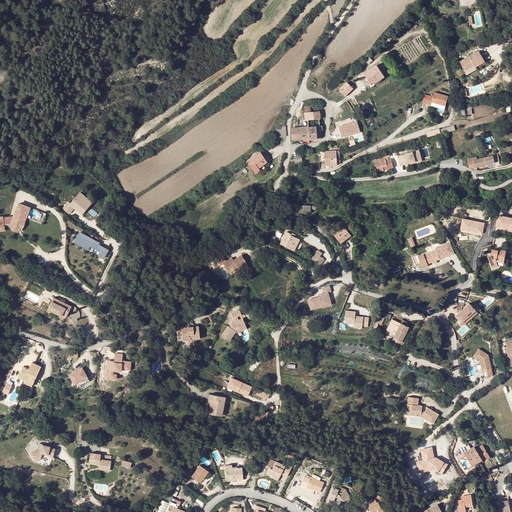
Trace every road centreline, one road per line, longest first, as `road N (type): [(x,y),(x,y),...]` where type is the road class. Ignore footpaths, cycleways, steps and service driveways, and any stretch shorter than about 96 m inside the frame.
road 1 (residential): [(288,146),(279,206),(323,234),(358,290),(437,315)]
road 2 (residential): [(94,295),(127,323),(107,343),(71,348),(0,333)]
road 3 (residential): [(437,315),(449,326),(462,391),(509,462)]
road 4 (residential): [(288,146),(322,140),(328,121),(323,100),(303,95),(288,133)]
